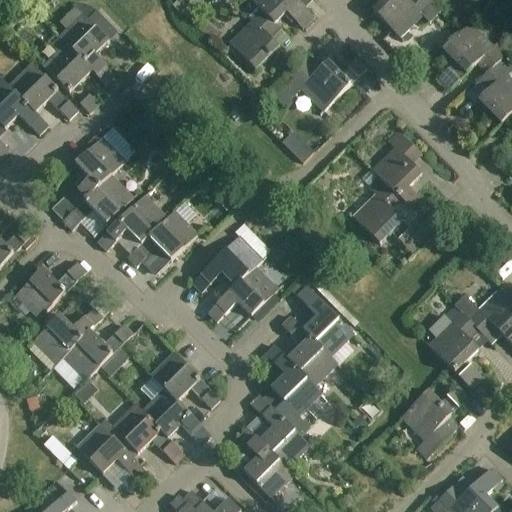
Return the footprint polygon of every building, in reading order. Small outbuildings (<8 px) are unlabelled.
[(184,18),(196,7),(190,0),(180,0),(173,7),(184,18)] [(275,26),(275,25),(287,14),(303,31),(314,20),(294,0),(248,0),(255,7),(256,5),(275,26)] [(426,0),(408,0),(407,0),(385,0),(386,1),(373,13),(399,40),(423,17),(430,25),(441,14),(434,7),(433,8),(426,0)] [(280,29),(275,25),(275,26),(256,5),(255,7),(245,16),(252,24),(229,46),(255,73),(280,50),(269,39),(280,29)] [(93,74),(92,74),(105,87),(115,78),(95,58),(109,43),(118,35),(93,10),(84,18),(83,17),(59,40),(66,47),(67,46),(93,74)] [(504,59),(505,59),(511,52),(501,42),(494,49),(471,26),(444,52),(456,65),(440,81),(451,92),(478,65),(487,75),(488,75),(504,59)] [(70,96),(92,74),(93,74),(67,46),(66,47),(43,69),(70,96)] [(405,51),(397,58),(406,67),(413,60),(405,51)] [(511,72),(511,66),(505,59),(504,59),(488,75),(487,75),(480,81),(490,91),(479,101),(503,126),(511,116),(511,81),(507,77),(511,72)] [(324,113),(368,72),(357,61),(348,70),(349,71),(341,78),(328,63),(317,74),(308,64),(284,87),(294,98),(302,90),(324,113)] [(35,116),(36,116),(49,103),(69,123),(79,114),(32,66),(10,88),(9,90),(28,109),(28,110),(35,116)] [(9,90),(10,88),(3,81),(0,83),(0,126),(5,132),(20,118),(39,138),(49,129),(36,116),(35,116),(28,110),(28,109),(9,90)] [(294,98),(284,87),(273,97),(284,108),(289,108),(294,104),(291,101),(294,98)] [(90,117),(99,108),(90,98),(80,107),(90,117)] [(400,199),(404,203),(418,217),(426,209),(408,191),(423,177),(412,166),(422,157),(399,133),(388,144),(396,151),(373,173),(380,180),(380,179),(399,200),(400,199)] [(69,200),(78,209),(79,210),(85,204),(84,204),(88,200),(87,200),(98,189),(99,191),(110,178),(112,178),(126,164),(103,140),(100,143),(88,155),(76,167),(90,180),(69,200)] [(0,160),(1,161),(9,153),(0,143),(0,160)] [(304,144),(293,156),(303,166),(315,155),(304,144)] [(79,210),(78,209),(73,214),(64,223),(73,233),(92,214),(106,228),(134,200),(112,178),(110,178),(99,191),(98,189),(87,200),(88,200),(84,204),(85,204),(79,210)] [(394,213),(404,203),(400,199),(399,200),(380,179),(380,180),(369,190),(376,198),(354,220),(380,247),(392,235),(414,257),(425,245),(404,223),(394,213)] [(234,188),(226,196),(235,205),(243,197),(234,188)] [(168,222),(167,221),(146,198),(119,224),(108,235),(98,244),(107,253),(117,244),(128,233),(141,247),(142,248),(168,222)] [(275,203),(264,211),(269,219),(281,212),(275,203)] [(142,248),(141,247),(128,260),(137,269),(157,249),(171,263),(199,237),(175,213),(167,221),(168,222),(142,248)] [(295,214),(285,224),(293,233),(304,222),(295,214)] [(0,270),(14,257),(35,237),(25,227),(15,236),(16,237),(5,248),(0,242),(0,270)] [(310,230),(300,240),(309,249),(319,239),(310,230)] [(222,274),(236,288),(237,288),(256,269),(257,270),(263,263),(240,239),(202,276),(193,286),(202,295),(211,285),(222,274)] [(57,285),(45,273),(43,271),(16,298),(39,322),(87,275),(77,266),(57,285)] [(212,312),(208,315),(209,316),(218,324),(227,315),(238,304),(252,318),(279,292),(257,270),(256,269),(237,288),(236,288),(212,312)] [(297,298),(312,284),(307,279),(292,293),(297,298)] [(330,360),(331,359),(354,337),(328,310),(308,290),(298,299),(318,319),(305,332),(304,333),(311,341),(312,340),(330,360)] [(511,299),(503,290),(480,312),(466,298),(456,308),(463,315),(463,316),(478,332),(485,340),(496,329),(511,346),(511,299)] [(463,315),(456,308),(429,334),(436,341),(429,348),(470,391),(481,381),(466,365),(479,352),(469,341),(478,332),(463,316),(463,315)] [(61,317),(33,344),(56,368),(64,360),(63,360),(83,341),(83,340),(89,333),(103,320),(95,312),(74,331),(61,317)] [(304,333),(305,332),(301,328),(292,319),(283,328),(303,349),(289,362),(288,363),(314,389),(315,389),(338,366),(331,359),(330,360),(312,340),(311,341),(304,333)] [(63,360),(64,360),(87,384),(134,338),(124,328),(104,348),(89,333),(83,340),(83,341),(63,360)] [(0,359),(3,356),(10,349),(0,338),(0,359)] [(285,406),(277,414),(283,421),(302,439),(310,431),(298,419),(322,396),(315,389),(314,389),(288,363),(289,362),(276,348),(267,358),(287,378),(272,392),(285,406)] [(178,405),(178,404),(192,390),(211,410),(221,402),(175,355),(151,378),(165,393),(178,405)] [(111,361),(101,371),(110,380),(120,370),(111,361)] [(418,450),(428,460),(451,438),(442,428),(468,402),(458,392),(442,407),(429,394),(402,420),(425,443),(418,450)] [(165,393),(150,407),(143,414),(142,415),(161,434),(161,435),(168,442),(169,441),(183,428),(193,438),(203,429),(178,404),(178,405),(165,393)] [(41,410),(38,399),(30,401),(27,402),(30,413),(39,411),(41,410)] [(274,430),(261,444),(260,444),(267,451),(268,451),(287,471),(288,470),(310,448),(302,439),(283,421),(277,414),(273,410),(264,401),(254,410),(264,419),(274,430)] [(130,448),(126,452),(134,461),(153,443),(165,456),(175,446),(169,441),(168,442),(161,435),(161,434),(142,415),(143,414),(136,407),(113,429),(130,448)] [(359,418),(351,426),(360,435),(368,428),(359,418)] [(113,429),(105,422),(101,426),(126,452),(130,448),(113,429)] [(101,426),(77,450),(103,477),(117,463),(137,483),(147,474),(138,464),(134,461),(126,452),(101,426)] [(202,448),(212,438),(203,429),(193,438),(202,448)] [(295,478),(288,470),(287,471),(268,451),(267,451),(260,444),(261,444),(258,439),(248,430),(239,440),(259,460),(245,474),(271,501),(295,478)] [(175,446),(165,456),(172,463),(182,453),(175,446)] [(62,447),(53,456),(64,466),(72,458),(62,447)] [(172,463),(176,466),(185,457),(182,453),(172,463)] [(495,511),(497,510),(486,499),(503,483),(491,472),(475,488),(475,487),(465,497),(455,487),(443,498),(434,506),(430,511),(431,511),(495,511)] [(49,511),(68,511),(70,510),(78,503),(69,493),(59,503),(49,511)] [(196,497),(192,493),(184,501),(188,505),(196,497)] [(432,504),(434,506),(443,498),(440,495),(432,504)] [(193,511),(187,506),(188,505),(184,501),(180,497),(171,507),(175,511),(193,511)] [(210,511),(196,497),(188,505),(187,506),(193,511),(238,511),(230,504),(221,511),(210,511)]
